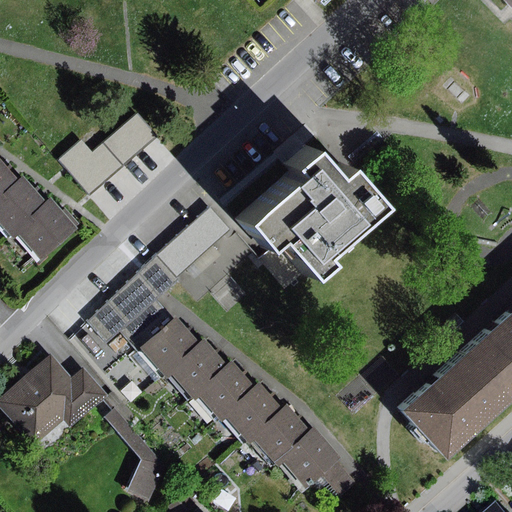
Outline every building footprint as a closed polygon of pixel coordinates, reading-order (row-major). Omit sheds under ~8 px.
[(85,193),(153,135),(132,111),(87,150),(76,138),(53,157),(85,193)] [(310,251),(369,203),(339,166),(328,175),(304,146),(280,165),(288,175),(235,219),(258,246),(269,237),(301,276),(319,261),(310,251)] [(0,168),(0,193),(12,182),(0,168)] [(17,178),(12,182),(0,193),(0,232),(3,236),(6,233),(40,203),(17,178)] [(44,201),(40,203),(6,233),(31,261),(73,224),(61,210),(56,214),(44,201)] [(204,206),(150,253),(171,276),(224,229),(204,206)] [(209,245),(183,269),(190,277),(217,254),(209,245)] [(150,253),(84,319),(101,340),(115,328),(150,297),(173,277),(171,276),(150,253)] [(130,344),(164,313),(150,297),(115,328),(130,344)] [(506,392),(511,386),(511,300),(502,310),(463,345),(506,392)] [(452,312),(430,333),(437,340),(459,320),(452,312)] [(157,368),(188,339),(164,313),(130,344),(134,348),(154,370),(157,368)] [(193,334),(188,339),(157,368),(171,383),(181,393),(185,390),(217,359),(193,334)] [(433,460),(506,392),(463,345),(428,378),(389,413),(433,460)] [(63,374),(43,352),(0,390),(0,412),(28,443),(57,417),(63,424),(100,391),(75,364),(63,374)] [(211,412),(244,381),(220,356),(217,359),(185,390),(209,414),(211,412)] [(248,377),(244,381),(211,412),(235,438),(240,433),(273,403),(248,377)] [(130,414),(108,389),(98,397),(106,406),(97,414),(134,457),(120,489),(144,500),(159,465),(121,422),(130,414)] [(275,400),(273,403),(240,433),(263,458),(267,455),(300,427),(275,400)] [(267,455),(292,483),(311,467),(327,452),(303,424),(300,427),(267,455)] [(351,479),(327,452),(311,467),(334,494),(351,479)] [(180,490),(163,505),(169,511),(175,511),(189,500),(180,490)] [(485,511),(503,511),(495,503),(485,511)]
